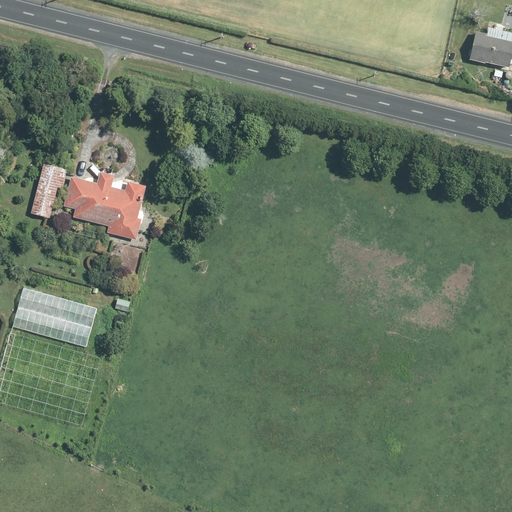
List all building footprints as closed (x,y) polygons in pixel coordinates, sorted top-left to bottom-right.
[(479,32),(472,60),(488,64),(488,63),(511,68),(511,32),(491,28),(490,34),(479,32)] [(70,169),(46,163),(33,214),(51,218),(59,190),(64,191),(70,169)] [(100,183),(74,177),(67,206),(78,209),(76,218),(111,226),(109,232),(139,239),(146,211),(141,210),(147,186),(131,182),(129,191),(114,188),(117,175),(103,171),(100,183)] [(99,309),(24,288),(14,326),(89,346),(99,309)] [(133,301),(120,298),(117,309),(131,312),(133,301)]
